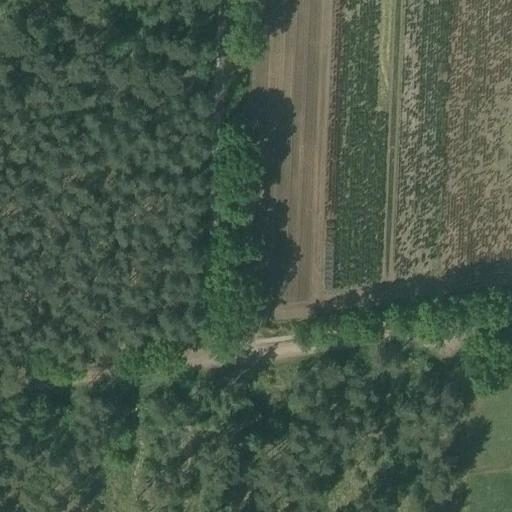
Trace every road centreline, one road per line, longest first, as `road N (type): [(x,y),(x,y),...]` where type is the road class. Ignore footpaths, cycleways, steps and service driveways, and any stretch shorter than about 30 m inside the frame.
road 1 (track): [(511,319),(0,392)]
road 2 (track): [(222,0),(207,341)]
